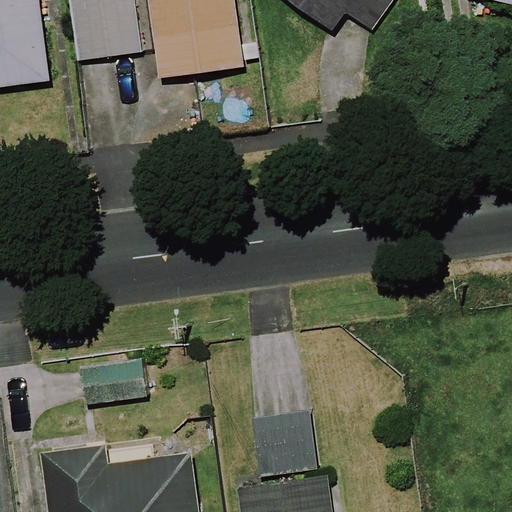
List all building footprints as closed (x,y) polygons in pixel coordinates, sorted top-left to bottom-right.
[(0,0),(0,88),(47,82),(35,0),(0,0)] [(139,55),(132,0),(68,0),(76,62),(139,55)] [(241,69),(231,0),(146,0),(157,80),(241,69)] [(283,0),(330,33),(343,14),(370,32),(392,0),(283,0)] [(203,83),(209,126),(259,119),(253,76),(203,83)] [(149,398),(145,362),(77,368),(80,405),(149,398)] [(311,478),(304,416),(250,422),(257,482),(239,484),(241,511),(324,511),(320,477),(311,478)] [(102,467),(100,446),(38,454),(46,511),(192,511),(185,456),(102,467)]
